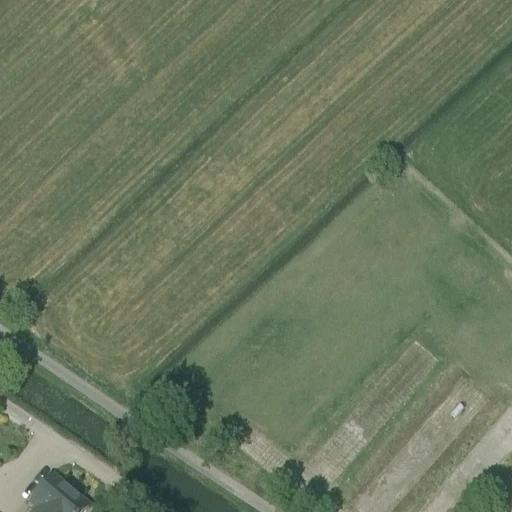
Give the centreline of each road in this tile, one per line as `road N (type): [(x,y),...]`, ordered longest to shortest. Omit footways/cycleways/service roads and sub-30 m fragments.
road 1 (unclassified): [(270,511),(0,333)]
road 2 (unclassified): [(165,511),(0,400)]
